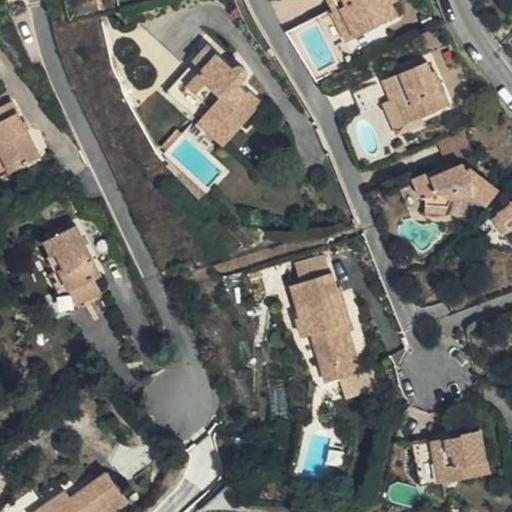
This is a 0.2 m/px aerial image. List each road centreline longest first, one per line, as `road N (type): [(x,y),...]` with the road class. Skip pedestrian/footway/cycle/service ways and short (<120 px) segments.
road 1 (residential): [(39,0),(62,82),(190,355),(179,412)]
road 2 (residential): [(263,0),(318,99),(437,374)]
